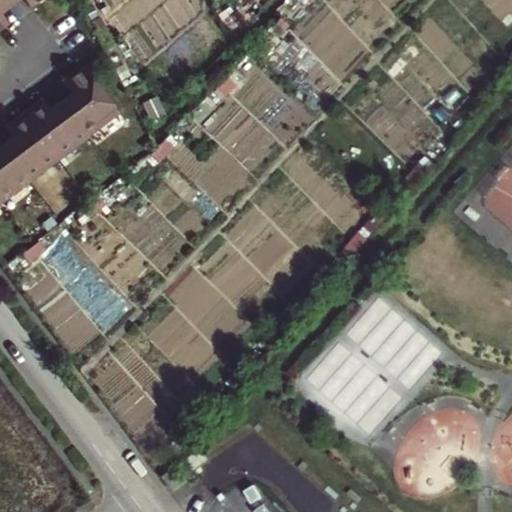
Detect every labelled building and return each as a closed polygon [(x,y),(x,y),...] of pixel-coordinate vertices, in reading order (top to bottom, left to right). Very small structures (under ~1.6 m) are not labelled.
[(0,0),(0,26),(8,21),(0,11),(14,0),(27,0),(30,4),(35,0),(0,0)] [(0,198),(118,109),(84,65),(64,81),(72,91),(61,99),(50,107),(42,97),(6,124),(14,135),(3,143),(0,145),(0,198)] [(206,453),(200,445),(184,457),(190,466),(206,453)] [(208,455),(206,453),(190,466),(191,467),(208,455)] [(177,475),(171,467),(163,472),(170,482),(170,481),(177,475)] [(177,475),(170,481),(173,487),(181,482),(177,475)]
